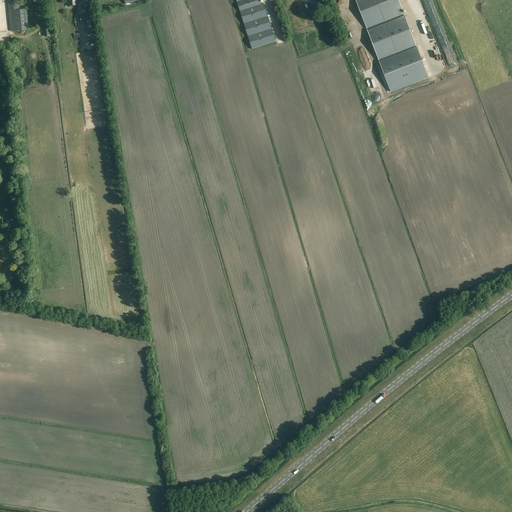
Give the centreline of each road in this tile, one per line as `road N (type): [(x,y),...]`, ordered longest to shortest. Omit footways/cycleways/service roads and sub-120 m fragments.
road 1 (primary): [(244,511),(431,351),(511,293)]
road 2 (track): [(0,306),(147,338)]
